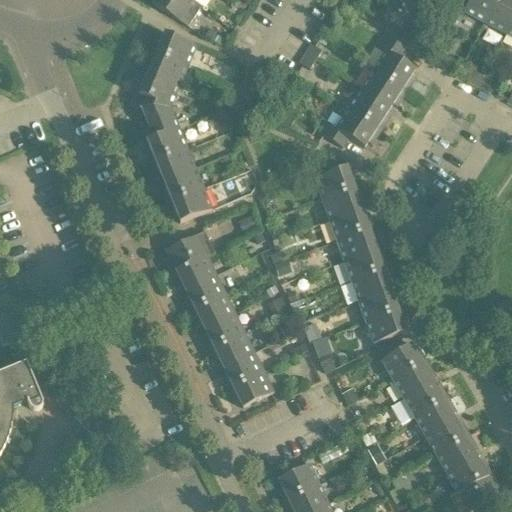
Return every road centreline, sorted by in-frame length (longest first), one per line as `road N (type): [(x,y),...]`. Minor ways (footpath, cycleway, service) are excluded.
road 1 (residential): [(511,437),(446,328),(397,191),(450,97),(511,129)]
road 2 (residential): [(241,511),(138,282),(115,258)]
road 3 (residential): [(23,29),(115,258)]
